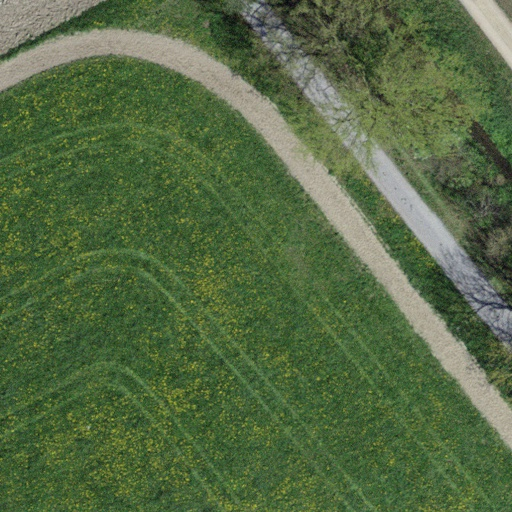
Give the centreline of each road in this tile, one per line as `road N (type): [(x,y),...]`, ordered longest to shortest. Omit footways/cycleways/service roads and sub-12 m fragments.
road 1 (unknown): [(0,75),(69,46),(109,40),(165,50),(232,89),(288,147),(511,427)]
road 2 (track): [(511,310),(266,0)]
